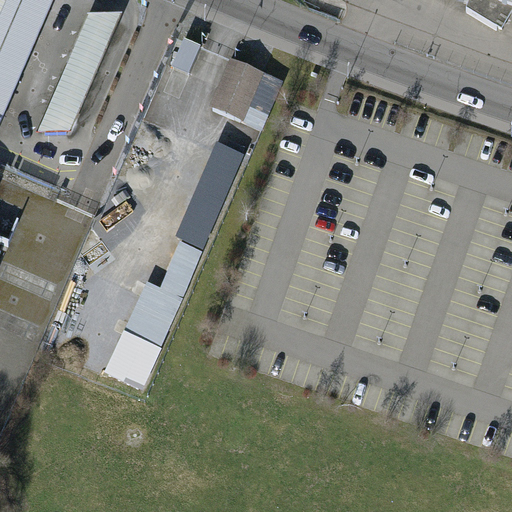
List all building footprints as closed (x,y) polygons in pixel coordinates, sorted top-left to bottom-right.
[(0,0),(0,116),(48,0),(0,0)] [(511,0),(475,0),(511,13),(511,0)] [(116,19),(79,19),(33,135),(65,139),(116,19)] [(183,41),(176,65),(188,69),(195,45),(183,41)] [(258,77),(225,64),(206,110),(239,123),(258,77)] [(165,350),(245,153),(218,142),(160,284),(147,279),(125,334),(165,350)]
